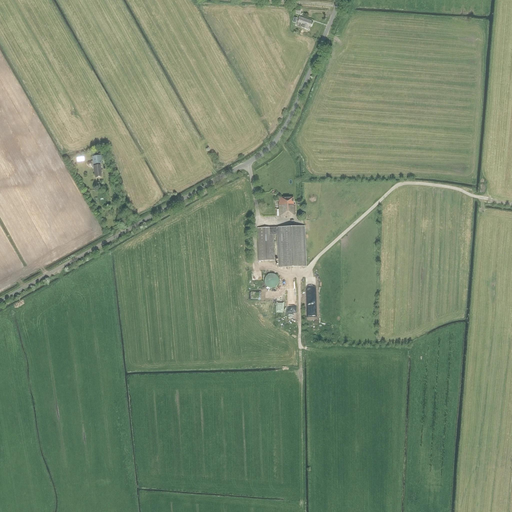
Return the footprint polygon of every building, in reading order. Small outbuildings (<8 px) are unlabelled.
[(312,27),(314,23),(312,23),(312,21),(301,17),(299,22),(304,24),(302,28),(308,30),(309,26),(312,27)] [(89,166),(91,166),(93,168),(94,168),(95,178),(102,177),(101,174),(101,168),(100,165),(99,165),(99,164),(103,163),(102,156),(101,156),(100,153),(93,154),(93,157),(94,161),(91,161),(91,162),(88,162),(87,164),(89,166)] [(290,215),(295,215),(295,205),(293,205),(293,198),(279,199),(279,212),(277,212),(277,216),(290,216),(290,215)] [(277,228),(273,228),(258,229),(259,262),(275,261),(274,234),(277,234),(278,267),(306,266),(305,226),(277,227),(277,228)] [(275,275),(273,274),(271,274),(269,274),(267,276),(265,277),(265,279),(264,282),(265,284),(266,286),(268,287),(270,288),(272,288),(275,287),(276,286),(278,284),(279,282),(279,280),(278,278),(277,276),(275,275)]
